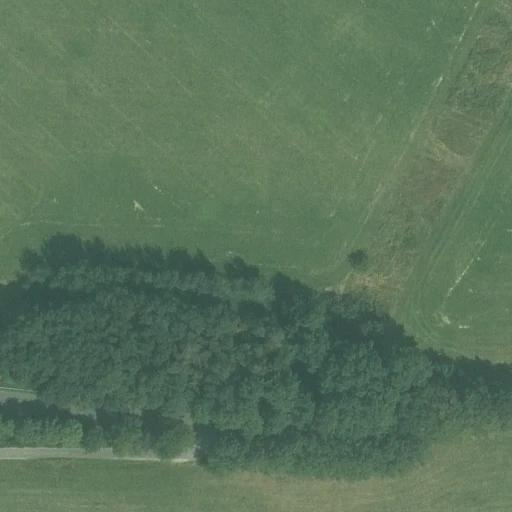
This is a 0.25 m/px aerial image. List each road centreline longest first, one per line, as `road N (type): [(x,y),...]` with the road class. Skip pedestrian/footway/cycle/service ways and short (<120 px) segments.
road 1 (residential): [(216,421),(511,428)]
road 2 (unclassified): [(216,421),(190,457),(0,458)]
road 3 (residential): [(0,399),(216,421)]
